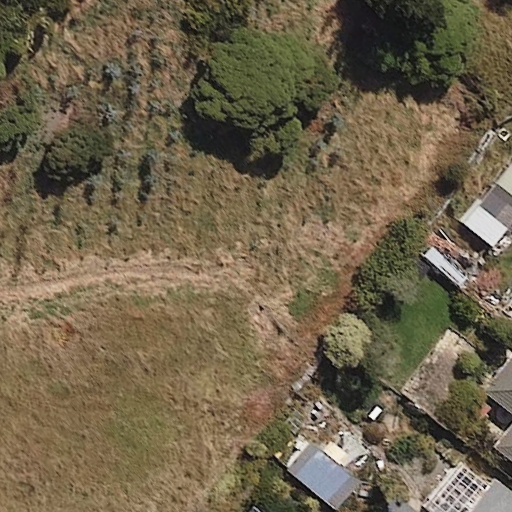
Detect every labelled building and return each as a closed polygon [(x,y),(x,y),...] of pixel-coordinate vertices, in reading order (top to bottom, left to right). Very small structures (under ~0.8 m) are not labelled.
[(511,214),(511,154),(455,226),(484,249),(511,214)] [(511,465),(511,354),(481,393),(511,417),(511,419),(489,447),(511,465)] [(331,511),(354,484),(304,442),(281,469),(331,511)] [(511,511),(511,499),(466,463),(427,511),(511,511)] [(409,511),(393,495),(376,511),(409,511)]
